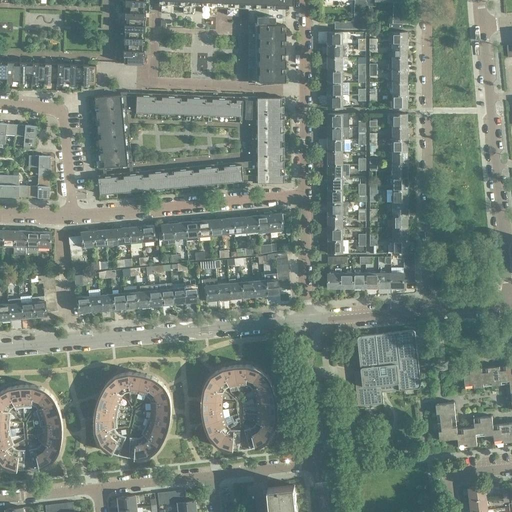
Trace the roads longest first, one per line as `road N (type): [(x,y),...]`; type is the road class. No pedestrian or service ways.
road 1 (unclassified): [(0,349),(309,322)]
road 2 (residential): [(428,310),(427,0)]
road 3 (residential): [(70,216),(304,196)]
road 4 (residential): [(304,196),(304,0)]
road 5 (residential): [(70,216),(63,126),(44,106),(0,103)]
road 6 (unclassified): [(322,465),(309,322)]
road 7 (residential): [(309,322),(304,196)]
